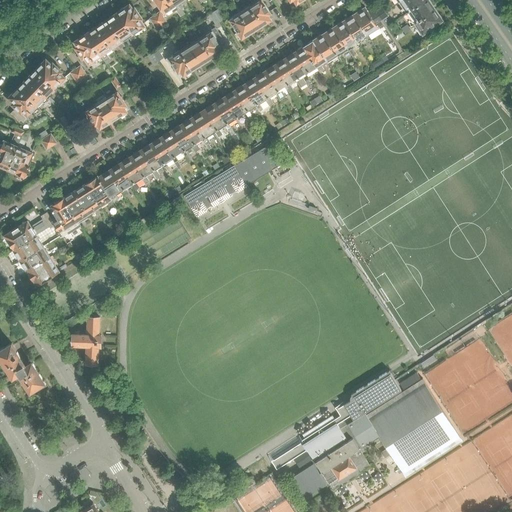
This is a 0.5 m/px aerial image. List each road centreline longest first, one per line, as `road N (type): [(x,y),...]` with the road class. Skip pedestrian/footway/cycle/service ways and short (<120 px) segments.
road 1 (residential): [(0,215),(338,0)]
road 2 (residential): [(104,448),(0,269)]
road 3 (residential): [(0,78),(19,54),(98,0)]
